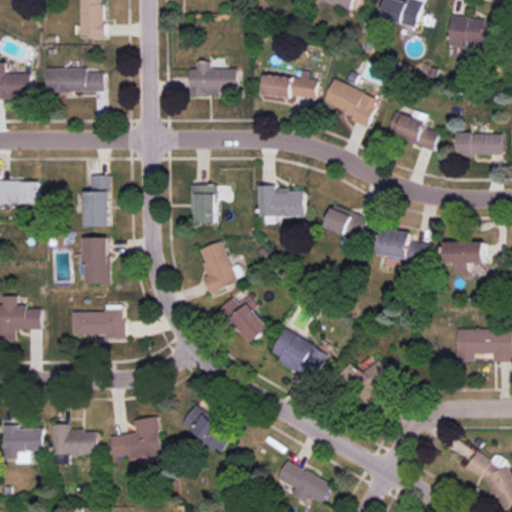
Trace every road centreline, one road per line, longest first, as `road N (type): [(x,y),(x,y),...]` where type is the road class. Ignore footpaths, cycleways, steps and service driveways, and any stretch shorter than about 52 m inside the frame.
road 1 (residential): [(449,511),(239,385),(192,344),(154,261),(147,0)]
road 2 (residential): [(0,139),(299,138),(425,194),(511,197)]
road 3 (residential): [(359,511),(431,413),(511,405)]
road 4 (residential): [(0,377),(150,373),(192,344)]
